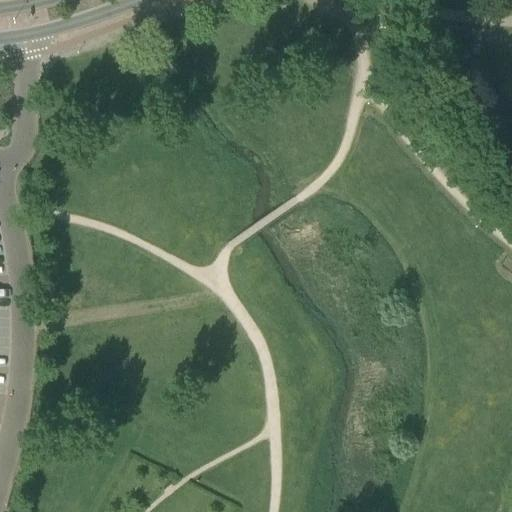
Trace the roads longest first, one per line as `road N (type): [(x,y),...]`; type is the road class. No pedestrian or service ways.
road 1 (residential): [(0,479),(21,359),(18,275),(0,182)]
road 2 (residential): [(0,171),(21,149),(20,37)]
road 3 (secondary): [(20,37),(138,0)]
